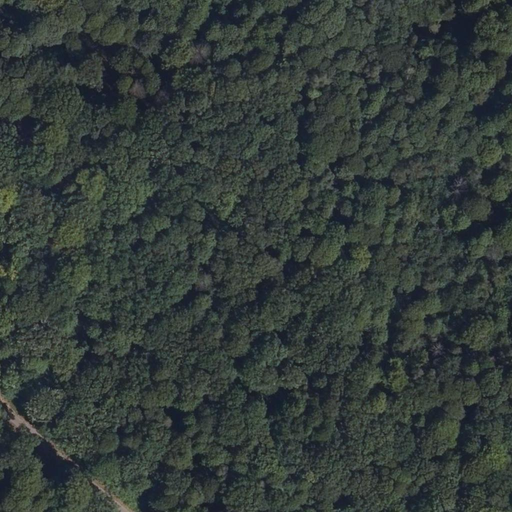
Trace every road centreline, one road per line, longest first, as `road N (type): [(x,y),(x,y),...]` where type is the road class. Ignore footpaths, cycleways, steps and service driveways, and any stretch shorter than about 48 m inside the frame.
road 1 (unknown): [(0,321),(511,409)]
road 2 (track): [(201,0),(26,431)]
road 3 (track): [(122,511),(0,407)]
